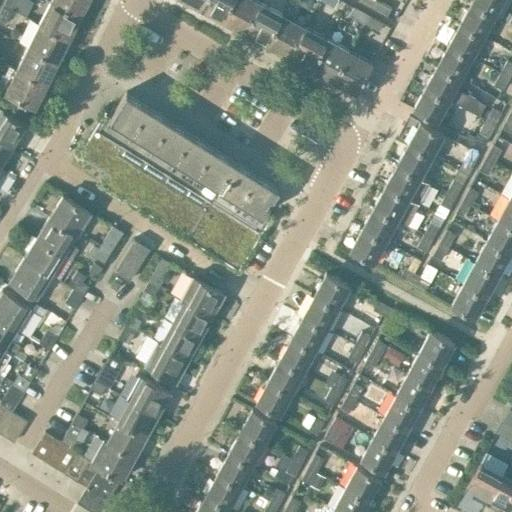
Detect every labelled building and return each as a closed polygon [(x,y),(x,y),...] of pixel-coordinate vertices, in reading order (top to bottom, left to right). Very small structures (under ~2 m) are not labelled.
[(5,0),(3,5),(11,9),(15,0),(5,0)] [(39,23),(69,38),(81,15),(50,0),(39,23)] [(50,0),(81,15),(88,0),(50,0)] [(203,0),(200,7),(222,19),(232,0),(203,0)] [(232,0),(222,19),(244,31),(260,1),(257,0),(232,0)] [(376,0),(372,7),(385,14),(389,6),(378,0),(376,0)] [(460,22),(484,34),(495,13),(471,0),(460,22)] [(471,0),(495,13),(502,0),(471,0)] [(244,31),(266,43),(283,13),(260,1),(244,31)] [(0,11),(0,21),(4,24),(11,9),(3,5),(0,11)] [(349,14),(364,22),(368,14),(354,6),(349,14)] [(266,43),(289,55),(305,25),(283,13),(266,43)] [(364,22),(379,30),(383,22),(368,14),(364,22)] [(448,43),(472,56),(484,34),(460,22),(448,43)] [(28,45),(58,60),(69,38),(39,23),(28,45)] [(289,55),(311,67),(327,37),(305,25),(289,55)] [(311,67),(333,79),(349,49),(327,37),(311,67)] [(437,64),(461,77),(472,56),(448,43),(437,64)] [(16,68),(47,83),(58,60),(28,45),(16,68)] [(333,79),(356,92),(372,62),(349,49),(333,79)] [(501,71),(509,76),(511,70),(511,61),(507,59),(501,71)] [(425,85),(449,98),(461,77),(437,64),(425,85)] [(5,91),(35,106),(47,83),(16,68),(5,91)] [(494,84),(502,88),(509,76),(501,71),(494,84)] [(413,107),(437,120),(449,98),(425,85),(413,107)] [(101,181),(238,267),(270,216),(263,212),(279,186),(126,91),(110,116),(104,112),(78,153),(107,171),(101,181)] [(486,118),(494,123),(501,110),(493,106),(486,118)] [(0,113),(0,137),(12,145),(26,123),(3,109),(0,113)] [(502,126),(510,131),(511,127),(511,115),(509,114),(502,126)] [(479,131),(488,135),(494,123),(486,118),(479,131)] [(420,120),(408,141),(432,154),(444,133),(420,120)] [(0,164),(12,145),(0,137),(0,164)] [(408,141),(397,163),(420,176),(432,154),(408,141)] [(486,156),(494,161),(501,148),(492,144),(486,156)] [(463,160),(472,164),(479,152),(470,147),(463,160)] [(479,168),(487,173),(494,161),(486,156),(479,168)] [(397,163),(385,184),(419,202),(430,181),(420,176),(397,163)] [(447,190),(455,195),(462,182),(454,178),(447,190)] [(373,205),(397,218),(407,223),(419,202),(385,184),(373,205)] [(463,198),(471,203),(478,191),(469,186),(463,198)] [(440,202),(448,207),(455,195),(447,190),(440,202)] [(49,215),(75,232),(78,235),(92,212),(62,193),(49,215)] [(498,218),(511,225),(511,198),(509,197),(498,218)] [(456,211),(464,215),(471,203),(463,198),(456,211)] [(362,226),(386,239),(397,218),(373,205),(362,226)] [(36,236),(67,255),(68,256),(75,245),(69,242),(75,232),(49,215),(36,236)] [(486,239),(510,252),(511,247),(511,225),(498,218),(486,239)] [(423,232),(432,237),(439,225),(430,220),(423,232)] [(99,247),(109,253),(123,231),(113,225),(99,247)] [(350,248),(374,261),(386,239),(362,226),(350,248)] [(439,241),(448,245),(455,233),(446,228),(439,241)] [(417,245),(425,249),(432,237),(423,232),(417,245)] [(36,236),(23,256),(49,272),(50,272),(53,274),(54,275),(67,255),(36,236)] [(114,269),(129,279),(150,246),(134,237),(114,269)] [(474,260),(498,273),(510,252),(486,239),(474,260)] [(433,253),(441,258),(448,245),(439,241),(433,253)] [(94,255),(104,261),(109,253),(99,247),(94,255)] [(9,278),(39,296),(53,274),(50,272),(49,272),(23,256),(9,278)] [(148,280),(159,286),(172,262),(162,256),(148,280)] [(463,281),(487,294),(498,273),(474,260),(463,281)] [(74,287),(83,294),(89,285),(81,280),(86,272),(77,267),(67,283),(74,287)] [(400,275),(412,282),(417,274),(405,267),(400,275)] [(314,293),(338,306),(350,284),(326,271),(314,293)] [(184,299),(211,314),(223,291),(193,274),(180,298),(183,300),(184,299)] [(412,282),(425,289),(429,281),(417,274),(412,282)] [(114,279),(110,285),(117,289),(120,283),(114,279)] [(144,289),(154,294),(159,286),(148,280),(144,289)] [(451,303),(475,316),(487,294),(463,281),(451,303)] [(65,300),(75,307),(83,294),(74,287),(65,300)] [(0,317),(15,327),(18,329),(32,307),(3,288),(0,292),(0,317)] [(302,314),(326,327),(338,306),(314,293),(302,314)] [(172,320),(199,335),(211,314),(184,299),(183,300),(172,320)] [(373,308),(398,321),(403,313),(378,299),(373,308)] [(126,322),(136,328),(140,319),(130,314),(126,322)] [(291,336),(315,349),(326,327),(302,314),(291,336)] [(0,345),(2,347),(11,352),(13,354),(20,343),(9,336),(15,327),(0,317),(0,345)] [(161,341),(188,356),(199,335),(172,320),(161,341)] [(118,336),(128,342),(136,328),(126,322),(118,336)] [(39,341),(49,347),(58,334),(48,328),(39,341)] [(418,350),(442,363),(454,341),(430,328),(418,350)] [(355,343),(363,348),(370,335),(361,330),(355,343)] [(279,357),(303,370),(315,349),(291,336),(279,357)] [(145,362),(176,379),(188,356),(161,341),(158,339),(145,362)] [(370,351),(379,356),(385,344),(377,339),(370,351)] [(34,350),(44,356),(49,347),(39,341),(34,350)] [(348,355),(356,360),(363,348),(355,343),(348,355)] [(0,359),(1,358),(5,360),(11,352),(2,347),(0,345),(0,359)] [(407,371),(431,384),(442,363),(418,350),(407,371)] [(363,364),(372,368),(379,356),(370,351),(363,364)] [(268,378),(292,391),(303,370),(279,357),(268,378)] [(95,378),(105,384),(113,370),(102,365),(95,378)] [(395,393),(419,406),(431,384),(407,371),(395,393)] [(130,397),(157,412),(170,390),(139,373),(126,396),(130,398),(130,397)] [(331,385),(340,390),(347,378),(338,373),(331,385)] [(14,382),(24,388),(29,380),(19,374),(14,382)] [(90,387),(100,393),(105,384),(95,378),(90,387)] [(256,400),(280,413),(292,391),(268,378),(256,400)] [(347,394),(355,398),(362,386),(354,381),(347,394)] [(5,395),(15,402),(24,388),(14,382),(5,395)] [(325,398),(333,402),(340,390),(331,385),(325,398)] [(384,414),(408,427),(419,406),(395,393),(384,414)] [(340,406),(349,411),(355,398),(347,394),(340,406)] [(119,418),(146,433),(157,412),(130,397),(130,398),(119,418)] [(0,413),(0,431),(3,433),(15,412),(5,406),(0,413)] [(240,429),(264,442),(276,420),(252,407),(240,429)] [(502,421),(511,425),(511,409),(509,408),(502,421)] [(3,433),(14,440),(27,420),(15,412),(3,433)] [(72,421),(82,426),(87,418),(77,412),(72,421)] [(372,435),(396,448),(408,427),(384,414),(372,435)] [(308,429),(316,433),(323,420),(315,416),(308,429)] [(107,440),(134,455),(146,433),(119,418),(107,439),(107,440)] [(64,434),(74,440),(82,426),(72,421),(64,434)] [(496,432),(511,440),(511,425),(502,421),(496,432)] [(323,437),(332,442),(339,429),(330,424),(323,437)] [(229,450),(252,463),(264,442),(240,429),(229,450)] [(32,451),(65,472),(78,451),(45,430),(32,451)] [(360,457),(384,470),(396,448),(372,435),(360,457)] [(92,460),(100,464),(120,476),(122,477),(134,455),(107,440),(107,439),(104,437),(92,459),(92,460)] [(292,457),(301,462),(308,449),(299,445),(292,457)] [(217,471),(241,484),(252,463),(229,450),(217,471)] [(65,472),(76,478),(89,458),(78,451),(65,472)] [(308,466),(316,470),(323,458),(315,453),(308,466)] [(286,470),(294,474),(301,462),(292,457),(286,470)] [(76,478),(87,485),(100,464),(92,460),(92,459),(89,458),(76,478)] [(486,502),(502,472),(480,461),(467,485),(475,489),(472,495),(486,502)] [(77,499),(97,511),(98,511),(120,476),(100,464),(87,485),(77,499)] [(345,486),(368,499),(380,477),(357,464),(345,486)] [(301,478),(310,483),(316,470),(308,466),(301,478)] [(206,492),(229,505),(241,484),(217,471),(206,492)] [(510,508),(511,504),(511,477),(502,472),(486,502),(500,510),(503,504),(510,508)] [(333,507),(342,511),(361,511),(368,499),(345,486),(333,507)] [(269,500),(278,504),(284,492),(276,487),(269,500)] [(194,511),(225,511),(229,505),(206,492),(194,511)] [(285,508),(291,511),(293,511),(300,500),(292,496),(285,508)] [(262,511),(273,511),(278,504),(269,500),(262,511)]
